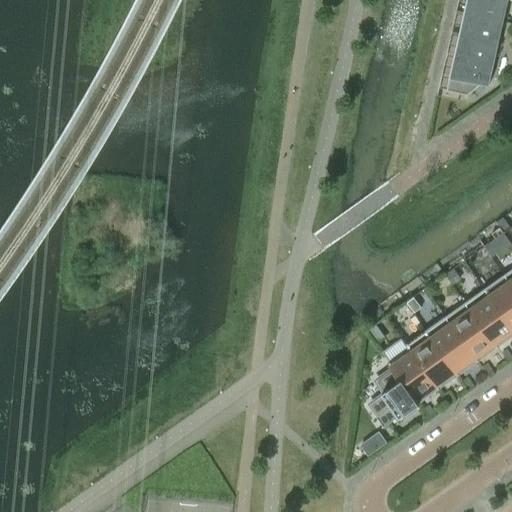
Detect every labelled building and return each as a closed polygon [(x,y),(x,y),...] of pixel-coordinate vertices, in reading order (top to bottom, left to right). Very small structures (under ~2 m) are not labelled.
[(503,21),(507,0),(466,0),(464,12),(503,21)] [(488,85),(503,21),(464,12),(446,90),(467,95),(481,84),(488,85)] [(503,218),(496,222),(504,232),(510,227),(503,218)] [(453,270),(445,275),(452,284),(459,279),(453,270)] [(511,285),(504,274),(484,288),(511,326),(511,285)] [(511,326),(484,288),(465,302),(497,347),(498,347),(494,342),(503,335),(506,338),(511,333),(511,326)] [(421,307),(414,297),(406,302),(414,312),(421,307)] [(497,347),(465,302),(445,316),(478,361),(475,356),(484,349),(486,352),(495,346),(496,348),(497,347)] [(478,361),(445,316),(426,330),(458,375),(459,375),(455,370),(464,363),(467,366),(476,360),(477,362),(478,361)] [(375,326),(367,332),(373,340),(381,334),(375,326)] [(458,375),(426,330),(406,344),(438,389),(439,389),(436,384),(445,377),(447,380),(456,374),(457,376),(458,375)] [(438,389),(406,344),(405,345),(408,349),(389,362),(419,403),(420,403),(416,398),(425,391),(427,394),(436,388),(438,389)] [(419,403),(389,362),(388,363),(393,369),(376,380),(384,391),(382,392),(383,394),(370,404),(378,415),(376,416),(383,425),(381,426),(382,427),(398,416),(399,417),(419,403)] [(379,433),(362,446),(369,456),(386,443),(379,433)]
